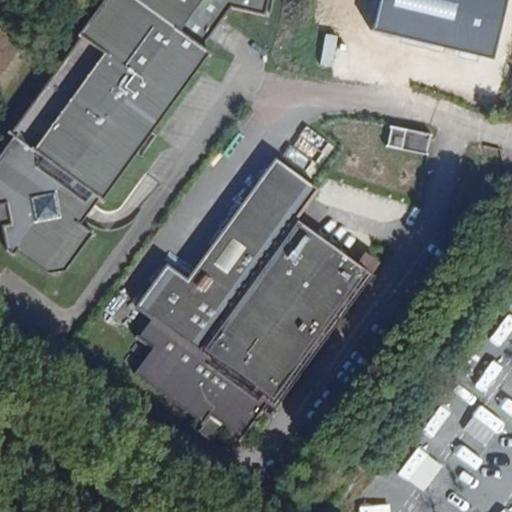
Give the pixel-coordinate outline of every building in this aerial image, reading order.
[(103,0),(79,42),(7,131),(0,141),(0,230),(6,253),(45,275),(63,275),(95,235),(82,226),(101,202),(211,57),(198,48),(228,11),(268,17),(271,0),(103,0)] [(399,147),(418,152),(426,135),(402,129),(399,147)] [(426,135),(418,152),(425,154),(430,136),(426,135)] [(239,439),(267,401),(274,406),(370,275),(362,269),(368,262),(375,267),(419,208),(350,158),(323,195),(317,191),(274,159),(186,281),(162,263),(133,302),(150,315),(137,333),(134,331),(131,335),(149,349),(133,370),(199,417),(196,420),(201,424),(213,407),(226,417),(223,421),(238,433),(236,436),(239,439)] [(213,407),(201,424),(196,429),(210,439),(223,421),(226,417),(213,407)]
